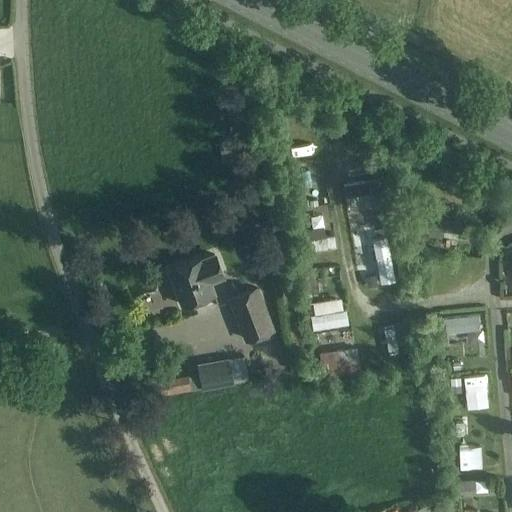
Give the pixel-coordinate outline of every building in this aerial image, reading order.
[(301,114),(286,116),(293,161),(307,159),(301,114)] [(305,197),(290,199),(292,209),(307,206),(305,197)] [(310,267),(344,260),(340,243),(307,250),(310,267)] [(201,260),(201,259),(169,272),(182,305),(214,293),(209,281),(222,276),(214,255),(201,260)] [(318,291),(316,273),(304,274),(306,293),(318,291)] [(228,297),(245,342),(275,331),(258,286),(228,297)] [(355,338),(353,322),(329,325),(330,331),(318,332),(319,342),(355,338)] [(461,364),(471,364),(472,330),(462,329),(461,364)] [(405,337),(381,338),(381,348),(406,348),(405,337)] [(188,375),(151,382),(154,397),(234,383),(230,359),(229,358),(198,364),(199,374),(188,376),(188,375)] [(465,423),(463,421),(456,421),(456,434),(463,434),(465,431),(465,423)] [(476,448),(462,449),(463,480),(478,479),(476,448)] [(474,480),(457,481),(457,491),(475,490),(474,480)]
